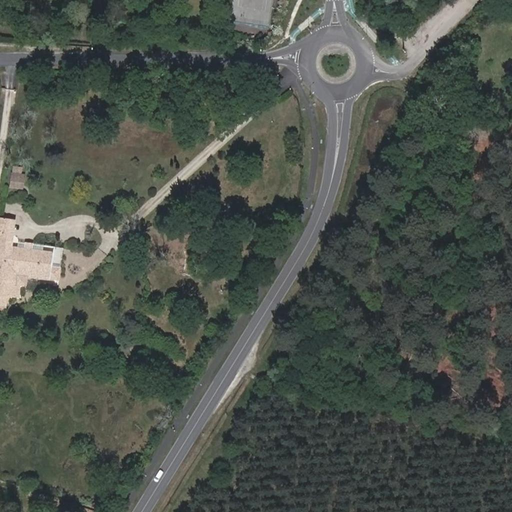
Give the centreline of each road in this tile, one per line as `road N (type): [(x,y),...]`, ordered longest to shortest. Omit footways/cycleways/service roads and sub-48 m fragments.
road 1 (tertiary): [(143,511),(308,241),(334,166)]
road 2 (tertiary): [(0,58),(264,59)]
